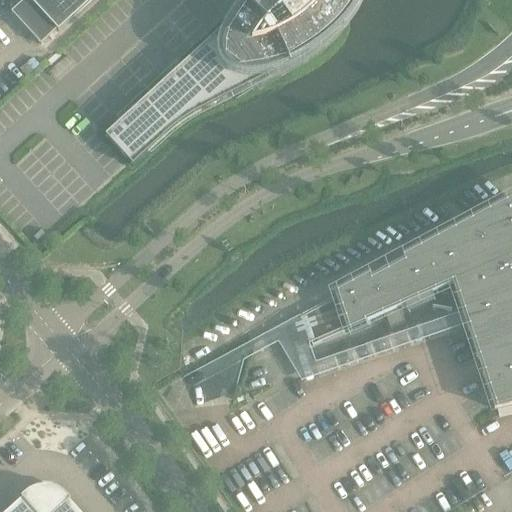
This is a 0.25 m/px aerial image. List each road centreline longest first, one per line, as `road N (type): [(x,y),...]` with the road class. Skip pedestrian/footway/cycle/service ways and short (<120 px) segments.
road 1 (unclassified): [(511,44),(427,95),(236,180),(55,335)]
road 2 (unclassified): [(73,355),(206,232),(249,203),(354,156),(511,107)]
road 3 (unclassified): [(191,511),(73,355)]
